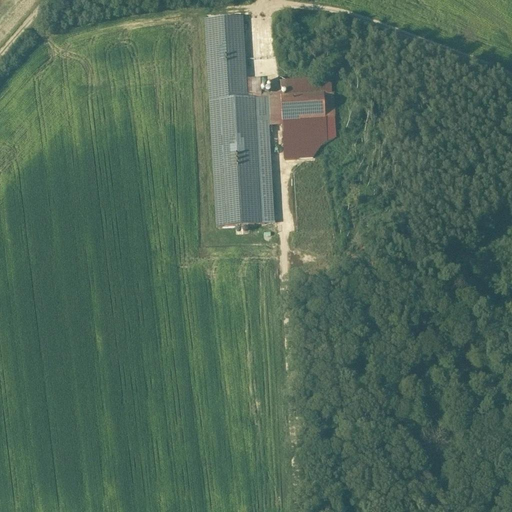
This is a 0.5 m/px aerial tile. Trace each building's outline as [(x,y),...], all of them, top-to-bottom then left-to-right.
[(270,123),(269,99),(253,100),(252,88),(252,81),(245,82),(242,20),(206,22),(218,228),(265,225),(259,124),(269,123),(270,123)] [(322,97),(325,120),(333,119),(331,80),(287,83),(280,79),(281,92),(281,95),(261,96),(261,88),(252,88),(253,100),(269,99),(281,99),(322,97)] [(322,97),(281,99),(282,122),(325,120),(322,97)] [(282,122),(281,99),(269,99),(270,123),(282,122)] [(269,123),(259,124),(265,225),(265,226),(274,225),(269,123)]
